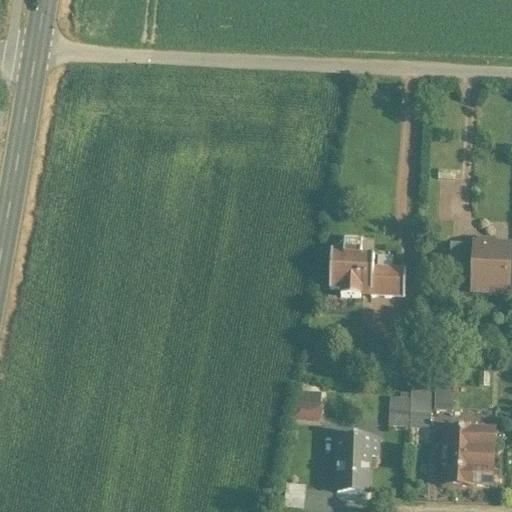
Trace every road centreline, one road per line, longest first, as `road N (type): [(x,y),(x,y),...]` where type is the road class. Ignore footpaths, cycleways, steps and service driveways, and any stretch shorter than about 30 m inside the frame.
road 1 (unclassified): [(36,52),(511,73)]
road 2 (primary): [(0,254),(36,52)]
